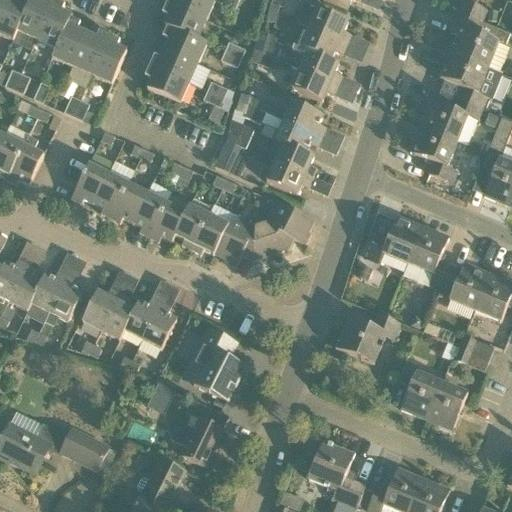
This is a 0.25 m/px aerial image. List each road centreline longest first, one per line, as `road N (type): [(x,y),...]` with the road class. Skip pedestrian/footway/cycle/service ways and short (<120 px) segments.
road 1 (residential): [(308,325),(172,271),(109,262),(29,224)]
road 2 (residential): [(286,400),(481,478),(511,406)]
road 3 (residential): [(200,164),(120,129),(116,117),(142,50),(129,0)]
road 4 (residential): [(360,177),(403,0)]
road 5 (residential): [(360,177),(511,233)]
road 6 (residential): [(308,325),(360,177)]
